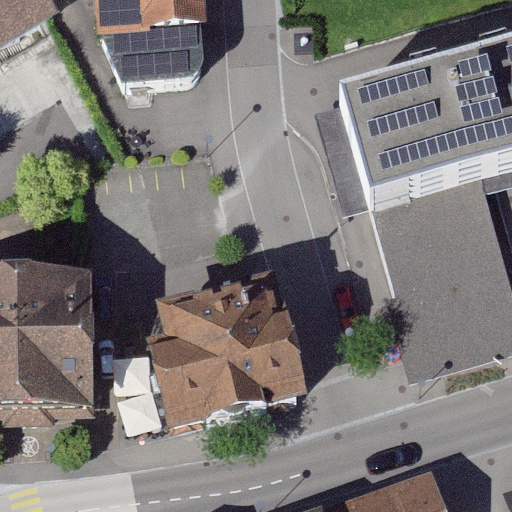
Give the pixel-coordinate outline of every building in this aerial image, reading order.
[(0,0),(0,61),(60,27),(44,0),(0,0)] [(95,0),(98,52),(103,52),(115,51),(152,49),(151,46),(197,43),(203,43),(208,43),(204,0),(95,0)] [(115,51),(103,52),(124,97),(192,92),(199,88),(204,81),(206,74),(203,43),(197,43),(151,46),(152,49),(115,51)] [(511,61),(341,110),(371,215),(481,184),(511,175),(511,61)] [(405,370),(420,389),(511,363),(511,292),(481,184),(371,215),(397,306),(387,309),(405,370)] [(95,285),(0,286),(0,423),(96,423),(95,285)] [(166,354),(149,358),(170,445),(309,412),(288,324),(283,325),(275,290),(157,318),(166,354)] [(436,511),(430,492),(373,511),(436,511)]
